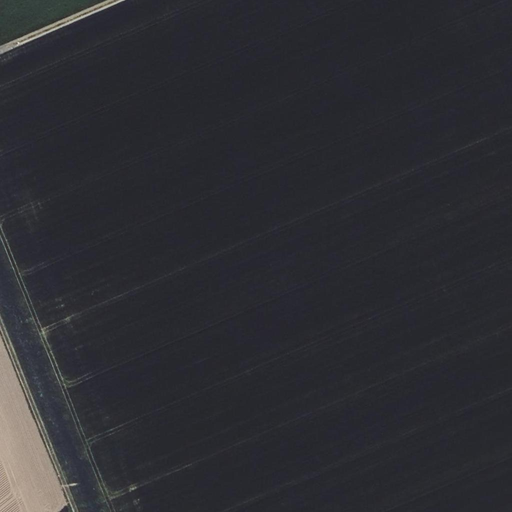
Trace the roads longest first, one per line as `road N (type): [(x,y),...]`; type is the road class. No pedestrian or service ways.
road 1 (track): [(75,511),(0,323)]
road 2 (track): [(116,0),(0,50)]
